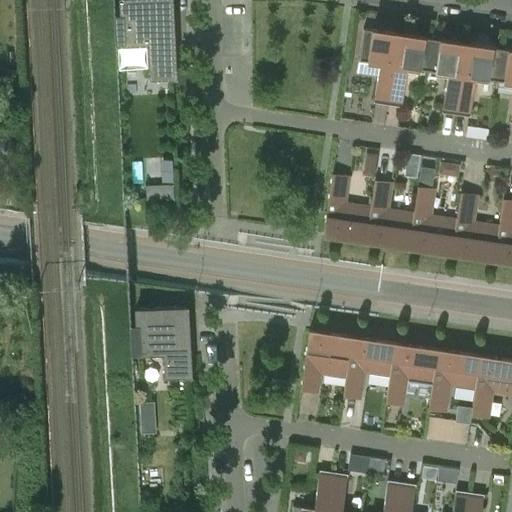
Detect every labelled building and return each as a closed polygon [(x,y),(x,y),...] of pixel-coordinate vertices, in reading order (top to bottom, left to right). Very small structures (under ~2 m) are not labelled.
[(150,79),(174,78),(170,0),(119,0),(120,19),(116,20),(116,39),(121,39),(121,43),(148,42),(150,79)] [(374,99),(387,100),(397,33),(362,28),(356,71),(377,74),(374,99)] [(431,38),(397,33),(387,100),(401,103),(407,67),(427,70),(431,38)] [(465,43),(431,38),(427,70),(447,73),(442,108),(455,110),(465,43)] [(499,48),(465,43),(455,110),(469,113),(475,77),(495,79),(499,48)] [(511,49),(499,48),(495,79),(511,82),(511,102),(510,118),(511,118),(511,49)] [(378,170),(378,150),(369,150),(369,170),(378,170)] [(438,171),(461,174),(462,162),(440,159),(438,171)] [(323,232),(366,238),(371,207),(370,206),(349,203),(348,207),(341,206),(345,175),(331,173),(323,232)] [(374,179),(370,206),(371,207),(366,238),(409,245),(414,213),(413,213),(392,210),(391,213),(384,212),(388,181),(374,179)] [(172,184),(145,185),(146,198),(173,197),(172,184)] [(417,186),(413,213),(414,213),(409,245),(452,251),(456,219),(434,216),(434,219),(426,218),(431,188),(417,186)] [(460,192),(456,219),(452,251),(494,257),(499,225),(498,225),(477,222),(476,226),(469,225),(474,194),(460,192)] [(499,225),(494,257),(511,259),(511,230),(511,231),(511,227),(511,199),(502,198),(498,225),(499,225)] [(166,377),(190,375),(186,305),(135,308),(137,330),(131,330),(132,350),(137,350),(138,354),(164,353),(166,377)] [(324,371),(345,375),(347,367),(352,335),(308,329),(300,388),(314,390),(318,359),(326,360),(324,371)] [(395,342),(352,335),(347,367),(345,375),(343,394),(356,396),(361,366),(368,367),(368,370),(389,373),(390,373),(395,342)] [(437,348),(395,342),(390,373),(389,373),(385,401),(399,403),(404,372),(411,373),(411,377),(432,380),(433,380),(437,348)] [(480,354),(437,348),(433,380),(432,380),(428,407),(442,409),(447,378),(454,379),(453,383),(475,386),(480,354)] [(475,386),(471,413),(485,415),(489,385),(497,386),(496,389),(511,391),(511,359),(480,354),(475,386)] [(469,423),(471,405),(457,403),(455,421),(469,423)] [(426,436),(452,439),(454,417),(428,415),(426,436)] [(155,422),(140,422),(140,432),(156,431),(155,422)] [(294,448),(292,460),(304,461),(306,449),(294,448)] [(350,453),(348,468),(367,471),(369,456),(350,453)] [(426,461),(424,474),(458,480),(461,467),(426,461)] [(291,511),(326,511),(333,473),(319,471),(313,507),(292,504),(291,511)] [(346,475),(333,473),(326,511),(344,511),(341,511),(346,475)] [(382,511),(396,511),(401,483),(387,481),(382,511)] [(410,511),(414,485),(401,483),(396,511),(410,511)] [(451,511),(465,511),(469,493),(455,491),(451,511)] [(469,493),(465,511),(479,511),(482,495),(469,493)]
